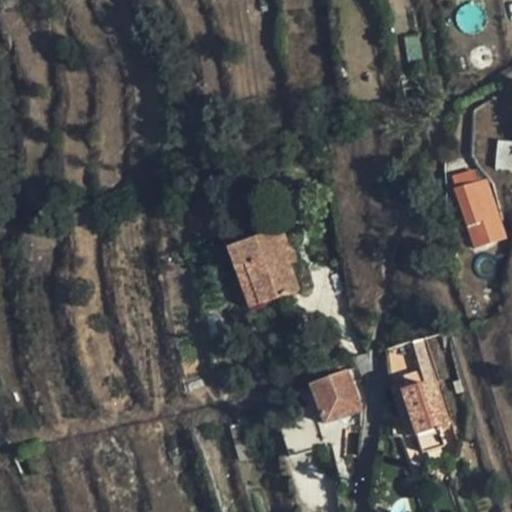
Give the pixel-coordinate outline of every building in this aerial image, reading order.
[(412,118),(420,116),(426,115),(421,85),(407,88),(412,118)] [(511,166),(511,141),(500,140),(498,166),(511,166)] [(505,238),(488,181),(457,191),(474,249),(505,238)] [(300,289),(291,263),(286,250),(292,248),(284,226),(229,246),(251,309),(300,289)] [(286,250),(291,263),(301,259),(297,247),(292,248),(286,250)] [(405,394),(417,438),(423,458),(445,451),(441,435),(451,433),(424,339),(416,340),(428,382),(429,388),(405,394)] [(416,340),(387,348),(391,391),(394,390),(403,388),(428,382),(416,340)] [(312,387),(301,391),(304,399),(305,398),(315,394),(327,422),(362,408),(347,373),(312,386),(312,387)] [(428,382),(403,388),(405,394),(429,388),(428,382)] [(403,388),(394,390),(408,441),(417,438),(405,394),(403,388)] [(304,399),(301,391),(278,400),(292,436),(318,426),(305,398),(304,399)]
